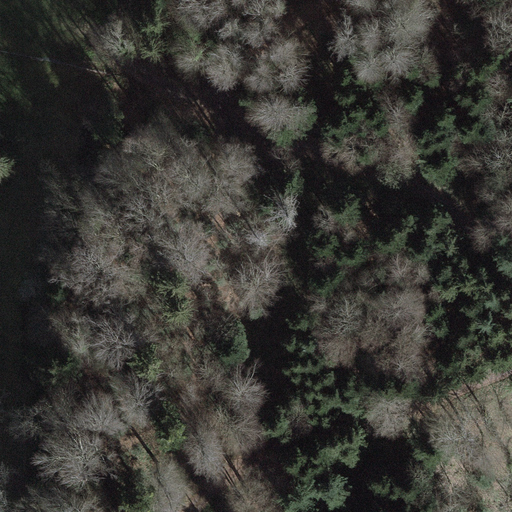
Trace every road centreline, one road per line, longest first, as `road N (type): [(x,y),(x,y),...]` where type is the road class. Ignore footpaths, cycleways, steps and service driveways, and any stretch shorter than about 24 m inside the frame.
road 1 (track): [(511,368),(468,393),(351,416),(264,450),(234,465),(201,511)]
road 2 (track): [(221,106),(430,192),(511,260)]
